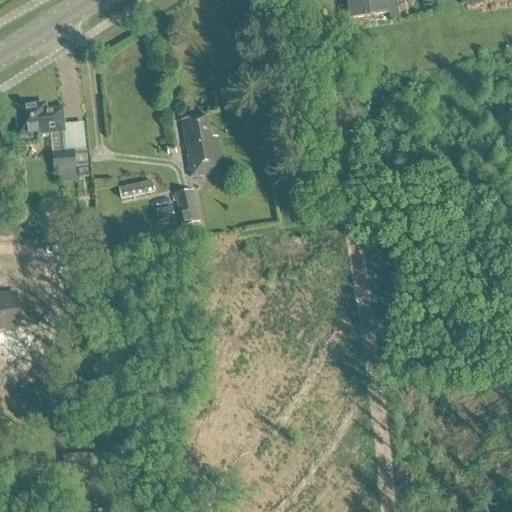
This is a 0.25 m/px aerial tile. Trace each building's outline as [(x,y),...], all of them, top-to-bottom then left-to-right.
[(390,16),(387,0),(347,0),(348,4),(350,21),(383,16),(383,17),(390,16)] [(64,134),(62,112),(46,114),(46,107),(17,110),(20,138),(21,149),(38,148),(38,141),(42,141),(42,139),(48,138),(48,135),(64,134)] [(189,179),(221,175),(216,140),(211,140),(208,119),(182,123),(189,179)] [(74,153),(52,155),(54,172),(60,172),(61,184),(77,182),(76,170),(74,153)] [(122,202),(156,194),(154,183),(119,190),(122,202)] [(201,225),(199,216),(194,192),(176,196),(180,216),(182,228),(185,228),(199,225),(201,225)] [(199,225),(185,228),(187,237),(201,235),(199,225)] [(0,332),(20,330),(16,296),(0,297),(0,332)] [(66,498),(116,499),(114,456),(64,457),(66,498)]
